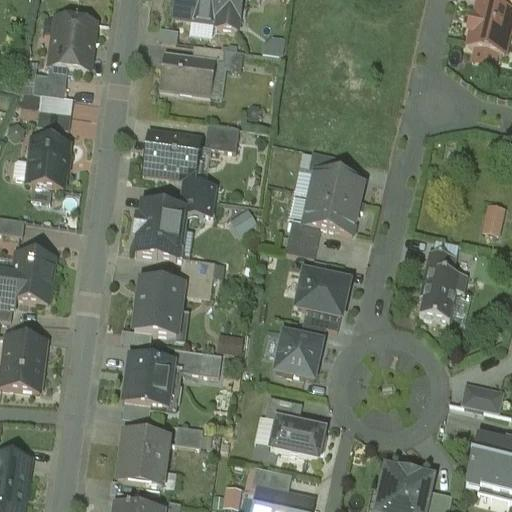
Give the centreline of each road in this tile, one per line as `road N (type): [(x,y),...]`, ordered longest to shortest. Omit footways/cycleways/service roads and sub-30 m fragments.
road 1 (residential): [(133,0),(61,511)]
road 2 (residential): [(425,102),(369,343)]
road 3 (residential): [(350,427),(374,441),(401,440),(425,426),(437,402),(436,375),(421,352),(396,340),(369,343)]
